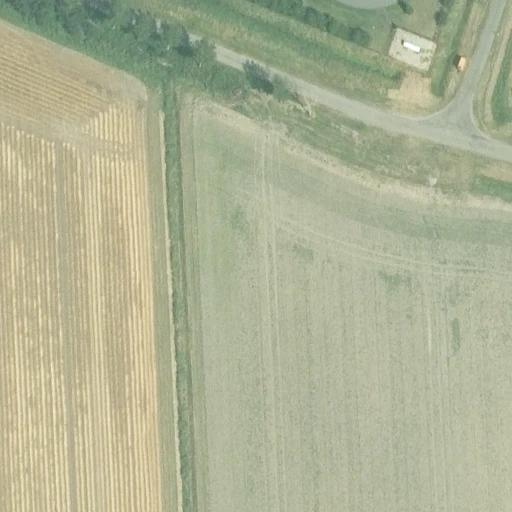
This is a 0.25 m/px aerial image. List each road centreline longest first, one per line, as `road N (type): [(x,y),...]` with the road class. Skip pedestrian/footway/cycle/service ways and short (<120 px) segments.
road 1 (unclassified): [(451,138),(387,121),(91,0)]
road 2 (unclassified): [(451,138),(499,0)]
